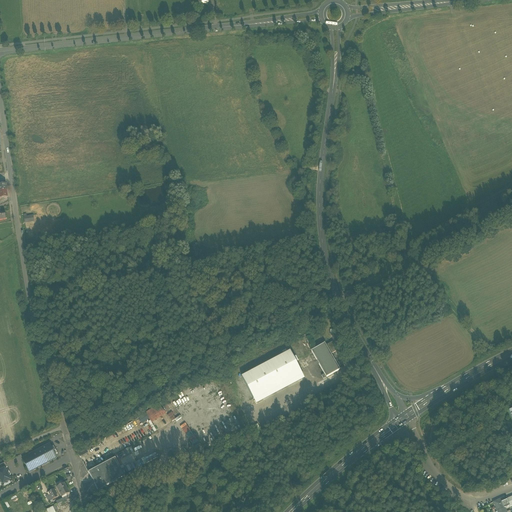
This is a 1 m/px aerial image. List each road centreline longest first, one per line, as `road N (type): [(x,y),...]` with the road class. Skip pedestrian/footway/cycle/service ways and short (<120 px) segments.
road 1 (residential): [(85,511),(29,309),(0,102)]
road 2 (tertiary): [(376,372),(325,262),(319,200),(332,85)]
road 3 (tertiary): [(192,30),(0,51)]
road 4 (track): [(390,279),(511,215)]
road 5 (tertiary): [(347,18),(480,0)]
road 6 (tertiary): [(192,30),(320,19)]
road 7 (tertiary): [(319,12),(192,30)]
